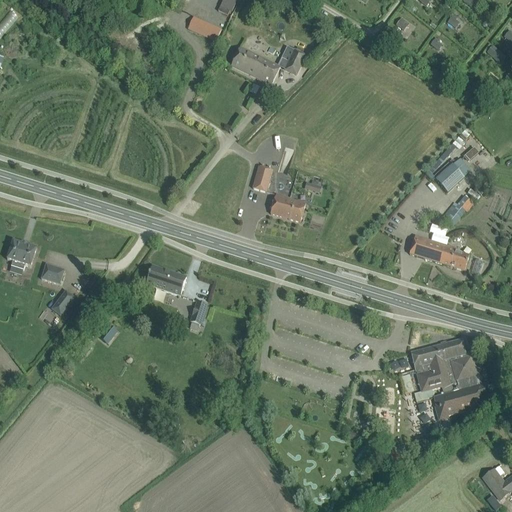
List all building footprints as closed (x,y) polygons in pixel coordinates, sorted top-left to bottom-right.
[(471,9),(476,3),(472,0),(471,0),(465,0),(464,3),(471,9)] [(206,20),(219,25),(224,13),(210,8),(206,20)] [(457,19),(453,16),(447,24),(455,30),(460,24),(456,21),(457,19)] [(216,42),(221,31),(193,18),(188,30),(216,42)] [(397,25),(405,32),(409,26),(405,23),(406,22),(402,19),(397,25)] [(440,43),(436,39),(430,46),(438,52),(442,46),(439,44),(440,43)] [(492,48),(486,54),(496,62),(501,56),(492,48)] [(271,86),(280,68),(240,49),(232,67),(271,86)] [(296,76),(306,57),(295,52),(285,71),(296,76)] [(487,121),(479,126),(484,135),(492,130),(487,121)] [(474,148),(465,156),(469,161),(478,154),(474,148)] [(459,161),(436,182),(447,194),(470,173),(459,161)] [(300,224),(306,205),(288,200),(292,186),(288,177),(273,172),(259,168),(257,174),(253,190),(266,194),(276,197),(270,215),(300,224)] [(310,185),(308,191),(315,193),(319,194),(321,188),(317,187),(318,183),(312,181),(311,185),(310,185)] [(453,228),(465,212),(467,213),(474,205),(464,197),(457,205),(454,203),(442,219),(453,228)] [(458,251),(415,238),(409,256),(464,273),(469,257),(457,253),(458,251)] [(13,242),(7,261),(12,263),(11,267),(24,271),(25,267),(31,268),(37,250),(28,247),(28,246),(22,244),(22,245),(13,242)] [(41,280),(60,286),(65,271),(46,265),(41,280)] [(152,268),(146,286),(180,298),(187,279),(152,268)] [(61,318),(75,299),(66,292),(51,311),(61,318)] [(200,326),(202,320),(206,321),(210,309),(206,308),(207,307),(197,302),(190,323),(200,326)] [(416,373),(418,372),(419,376),(417,376),(422,393),(422,394),(422,393),(442,388),(444,397),(434,399),(437,409),(445,407),(448,418),(487,407),(485,400),(492,398),(488,385),(485,376),(479,377),(477,369),(474,368),(472,360),(473,358),(472,353),(465,353),(462,341),(412,355),(416,373)] [(414,393),(410,376),(401,379),(405,395),(414,393)] [(424,402),(422,393),(422,394),(422,393),(414,395),(416,404),(424,402)] [(511,479),(504,484),(494,471),(483,480),(500,502),(511,492),(511,479)]
